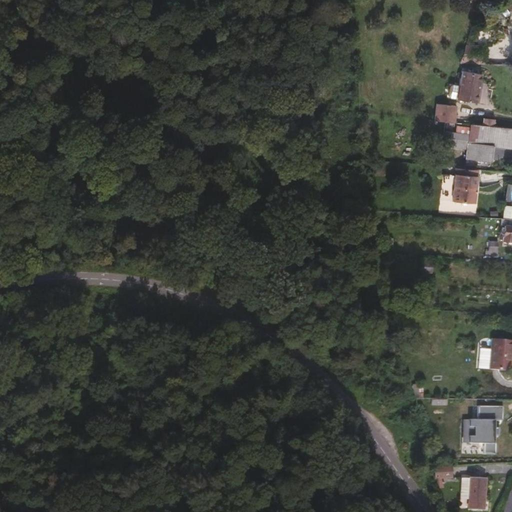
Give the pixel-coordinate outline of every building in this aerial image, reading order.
[(461,62),(484,63),(503,64),(504,36),(485,35),(485,45),(467,43),(461,62)] [(481,103),(482,91),(481,91),(483,74),(461,72),(459,101),(481,103)] [(435,103),(434,122),(455,123),(456,104),(435,103)] [(511,147),(511,127),(471,123),(468,157),(492,160),(494,145),(511,147)] [(475,203),(478,177),(455,175),(452,201),(475,203)] [(500,256),(500,250),(499,241),(491,241),(491,250),(488,250),(488,256),(500,256)] [(422,273),(432,273),(432,263),(422,263),(422,273)] [(99,353),(79,335),(69,348),(90,365),(99,353)] [(479,367),(491,368),(511,369),(511,364),(511,338),(493,337),(492,348),(481,347),(479,367)] [(500,430),(499,418),(496,418),(472,418),(472,437),(479,437),(479,438),(497,438),(497,430),(500,430)] [(453,476),(452,465),(435,466),(437,478),(453,476)] [(461,496),(470,497),(469,508),(485,508),(487,477),(462,476),(461,496)]
